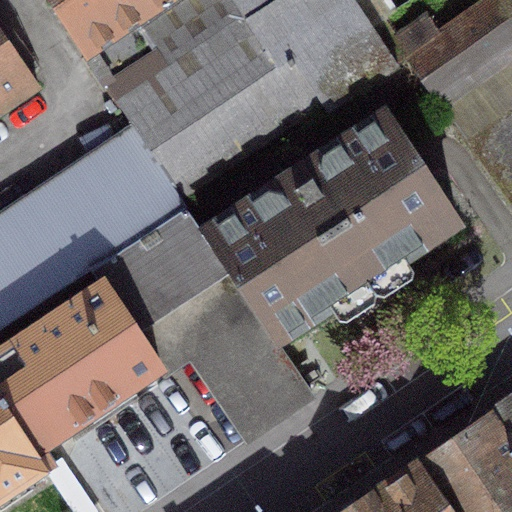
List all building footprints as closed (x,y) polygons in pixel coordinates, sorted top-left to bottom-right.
[(163,0),(48,0),(84,54),(163,0)] [(163,0),(84,54),(133,129),(178,199),(352,84),(358,92),(397,66),(384,47),(351,0),(163,0)] [(400,69),(410,61),(465,141),(511,110),(511,106),(511,11),(504,0),(488,0),(442,35),(430,16),(384,47),(397,66),(400,69)] [(0,113),(38,88),(0,33),(0,113)] [(511,110),(465,141),(511,208),(511,110)] [(457,223),(386,115),(324,156),(327,166),(322,169),(305,168),(284,182),(282,195),(268,192),(203,235),(276,343),(457,223)] [(178,199),(133,129),(58,180),(61,184),(0,225),(0,330),(91,272),(185,210),(178,199)] [(192,347),(253,436),(312,395),(276,343),(203,235),(185,210),(91,272),(101,287),(159,369),(192,347)] [(101,287),(0,354),(0,400),(35,452),(159,369),(101,287)] [(0,400),(0,499),(46,468),(35,452),(0,400)] [(511,511),(511,401),(417,466),(448,511),(511,511)] [(448,511),(417,466),(350,511),(448,511)]
